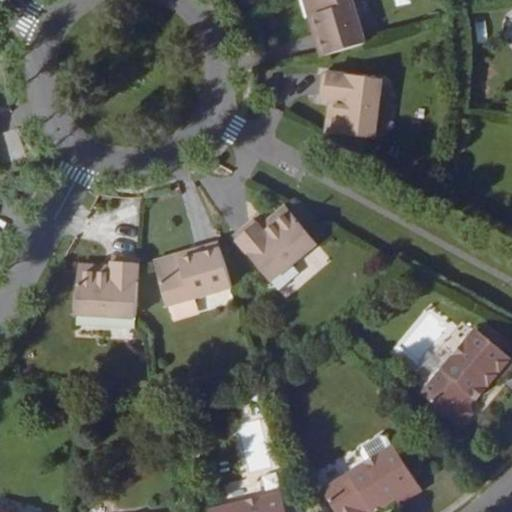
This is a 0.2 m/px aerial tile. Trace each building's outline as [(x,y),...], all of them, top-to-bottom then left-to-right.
[(315,16),(326,55),(365,44),(352,0),(303,0),(309,19),(315,16)] [(309,19),(320,57),(326,55),(315,16),(309,19)] [(332,133),(374,141),(382,81),(325,74),(322,100),(330,102),(337,103),(332,133)] [(330,102),(326,132),(332,133),(337,103),(330,102)] [(285,205),(262,226),(266,231),(290,210),(285,205)] [(272,280),(317,241),(290,210),(266,231),(262,226),(256,219),(235,237),(272,280)] [(221,247),(220,241),(181,253),(183,259),(221,247)] [(183,259),(181,253),(155,260),(168,304),(233,285),(221,247),(183,259)] [(136,316),(139,262),(112,260),(112,268),(112,274),(79,272),(77,312),(136,316)] [(474,393),(478,397),(480,397),(495,378),(500,381),(511,367),(511,356),(480,330),(426,394),(456,420),(467,421),(474,412),(472,403),(468,400),(474,393)] [(472,403),(478,397),(474,393),(468,400),(472,403)] [(364,451),(371,461),(395,446),(389,436),(383,434),(366,445),(364,451)] [(371,504),(375,510),(398,497),(400,501),(424,487),(399,444),(395,446),(326,489),(339,511),(365,511),(364,508),(371,504)] [(288,511),(283,491),(210,508),(211,511),(288,511)]
